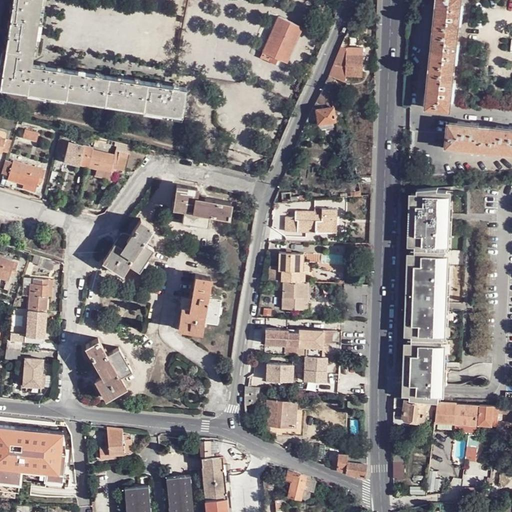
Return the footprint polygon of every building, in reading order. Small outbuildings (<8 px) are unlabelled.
[(44,0),(16,0),(8,54),(36,58),(44,0)] [(438,0),(426,108),(450,110),(462,0),(438,0)] [(271,56),(287,63),(303,27),(278,16),(259,57),(268,62),(271,56)] [(360,35),(345,34),(340,45),(345,46),(360,46),(360,35)] [(345,46),(340,45),(339,47),(334,62),(330,75),(329,76),(337,79),(346,83),(346,75),(346,54),(345,46)] [(363,47),(360,46),(345,46),(346,54),(363,54),(363,47)] [(36,58),(8,54),(2,93),(30,97),(35,69),(36,58)] [(363,75),(363,54),(346,54),(346,75),(363,75)] [(35,69),(30,97),(69,103),(73,75),(35,69)] [(73,75),(69,103),(109,109),(113,81),(73,75)] [(337,79),(329,76),(317,99),(304,122),(303,124),(317,121),(316,108),(333,106),(333,108),(343,105),(337,79)] [(113,81),(109,109),(147,114),(151,86),(113,81)] [(151,86),(147,114),(187,120),(191,91),(151,86)] [(334,119),(333,108),(333,106),(316,108),(317,121),(334,119)] [(511,129),(449,123),(447,147),(511,153),(511,129)] [(40,131),(26,128),(24,136),(38,140),(40,131)] [(11,140),(0,136),(0,150),(8,153),(11,140)] [(94,147),(93,147),(60,140),(58,152),(66,154),(64,161),(89,166),(94,149),(94,147)] [(94,149),(89,166),(97,168),(111,171),(111,168),(115,169),(124,171),(129,153),(116,150),(114,154),(94,149)] [(43,183),(47,169),(15,160),(14,161),(7,159),(2,172),(9,175),(8,178),(37,188),(39,182),(43,183)] [(112,179),(115,169),(111,168),(111,171),(97,168),(95,175),(112,179)] [(229,216),(231,201),(205,197),(205,201),(196,199),(198,188),(177,184),(174,207),(184,209),(182,222),(207,226),(209,213),(229,216)] [(446,250),(452,250),(454,187),(433,189),(433,191),(448,191),(447,205),(450,205),(450,213),(447,213),(447,221),(450,221),(449,230),(447,230),(446,250)] [(433,189),(417,190),(417,205),(412,205),(411,220),(414,220),(414,229),(416,229),(416,249),(415,270),(413,270),(412,286),(410,286),(409,309),(412,309),(411,318),(414,318),(414,339),(413,354),(408,353),(407,369),(411,369),(410,384),(407,384),(406,399),(426,400),(439,401),(448,402),(448,385),(446,385),(446,378),(448,378),(449,369),(446,368),(446,352),(444,352),(444,325),(444,319),(447,319),(448,271),(446,271),(446,265),(451,266),(452,250),(446,250),(447,230),(449,230),(450,221),(447,221),(447,213),(450,213),(450,205),(447,205),(448,191),(433,191),(433,189)] [(333,216),(339,217),(339,208),(324,207),(323,214),(316,214),(316,211),(297,210),(297,217),(286,216),(286,231),(333,232),(333,216)] [(143,242),(153,227),(141,218),(125,242),(119,238),(104,261),(124,273),(129,265),(140,272),(155,250),(143,242)] [(280,279),(284,280),(298,280),(298,271),(298,262),(298,252),(279,251),(278,270),(281,270),(280,279)] [(345,263),(345,255),(324,253),(323,262),(345,263)] [(15,275),(19,263),(0,257),(0,277),(10,280),(12,274),(15,275)] [(52,269),(55,261),(42,257),(40,265),(52,269)] [(208,295),(210,277),(196,274),(191,302),(184,302),(183,307),(182,306),(178,328),(201,331),(203,320),(217,322),(221,298),(208,295)] [(28,309),(47,311),(49,279),(34,277),(34,282),(30,282),(28,309)] [(311,309),(311,294),(304,293),(305,280),(298,280),(284,280),(284,289),(283,308),(311,309)] [(45,341),(47,311),(28,309),(27,309),(25,340),(45,341)] [(303,329),(301,354),(307,355),(325,356),(326,341),(332,341),(332,331),(303,329)] [(132,370),(120,347),(108,354),(97,337),(86,344),(103,374),(96,379),(107,398),(126,386),(121,377),(132,370)] [(23,341),(8,339),(7,339),(6,347),(21,349),(22,349),(23,341)] [(6,347),(5,357),(19,358),(21,349),(6,347)] [(325,356),(307,355),(307,371),(295,371),(295,379),(328,380),(329,368),(325,367),(326,356),(325,356)] [(41,391),(42,358),(24,357),(22,384),(26,384),(26,390),(41,391)] [(263,387),(247,385),(245,385),(245,403),(263,404),(263,387)] [(437,412),(439,401),(426,400),(396,398),(395,415),(406,417),(407,400),(426,402),(426,411),(437,412)] [(296,426),(297,401),(267,399),(266,424),(296,426)] [(425,419),(426,411),(426,402),(407,400),(406,417),(409,420),(422,421),(425,419)] [(448,402),(439,401),(437,412),(436,421),(456,423),(457,414),(458,402),(448,402)] [(478,426),(480,404),(458,402),(457,414),(456,423),(478,426)] [(499,413),(500,405),(480,404),(478,426),(498,426),(499,413)] [(511,405),(500,405),(499,413),(511,413),(511,405)] [(478,426),(456,423),(455,430),(471,431),(478,432),(478,426)] [(124,428),(108,426),(109,448),(110,448),(110,453),(118,453),(135,452),(135,439),(125,440),(124,428)] [(63,438),(0,432),(0,486),(20,488),(21,476),(58,480),(63,438)] [(110,448),(109,448),(100,448),(101,458),(111,457),(110,453),(110,448)] [(367,457),(363,456),(343,450),(337,468),(352,473),(366,477),(367,457)] [(394,453),(394,479),(407,479),(406,463),(408,462),(408,454),(394,453)] [(206,499),(227,498),(223,456),(203,458),(206,499)] [(313,490),(316,478),(312,477),(288,468),(285,483),(290,485),(288,494),(301,497),(304,488),(313,490)] [(194,511),(191,475),(167,477),(170,511),(194,511)] [(150,511),(148,485),(124,487),(126,511),(150,511)] [(462,488),(461,499),(464,499),(464,496),(489,497),(490,489),(462,488)] [(206,499),(207,511),(228,511),(227,498),(206,499)]
